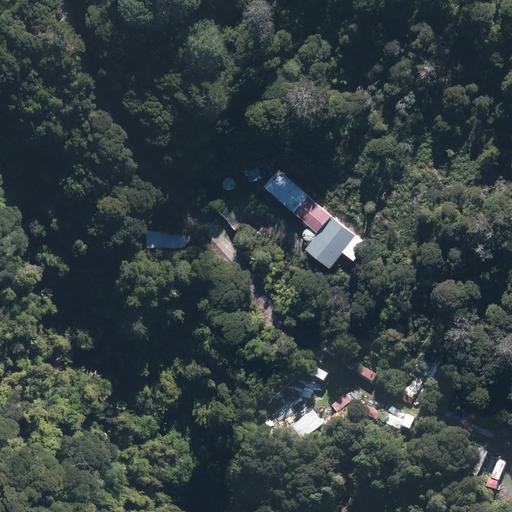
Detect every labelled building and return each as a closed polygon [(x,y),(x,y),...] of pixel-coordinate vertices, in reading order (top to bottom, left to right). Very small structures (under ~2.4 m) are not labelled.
[(186,230),(146,230),(146,247),(187,247),(186,230)] [(362,365),(357,372),(373,383),(378,376),(362,365)] [(320,368),(315,376),(326,384),(332,376),(320,368)] [(309,378),(294,381),(297,392),(312,388),(309,378)] [(283,386),(264,402),(270,409),(289,393),(283,386)] [(332,404),(337,413),(351,406),(355,403),(350,394),(332,404)] [(293,399),(273,410),(277,417),(297,407),(293,399)] [(364,403),(360,412),(380,422),(381,421),(384,414),(364,403)] [(337,413),(324,421),(329,429),(355,414),(351,406),(337,413)] [(407,421),(386,410),(384,414),(381,421),(401,431),(407,421)] [(323,427),(316,419),(301,432),(308,440),(323,427)] [(480,475),(489,455),(478,451),(469,471),(480,475)] [(511,462),(502,456),(484,486),(494,492),(511,462)]
